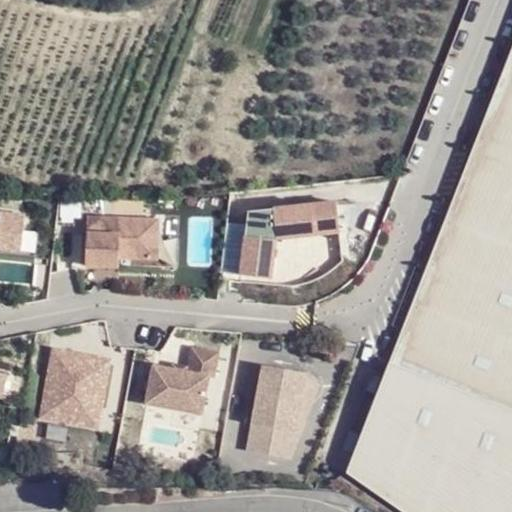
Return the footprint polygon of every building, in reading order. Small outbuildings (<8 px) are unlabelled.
[(511,511),(511,58),(348,473),(405,511),(511,511)] [(247,226),(241,277),(271,280),(275,240),(340,233),(336,203),(248,213),(247,226)] [(1,216),(0,215),(0,251),(22,254),(26,219),(1,216)] [(120,264),(120,261),(159,261),(160,221),(88,219),(86,268),(111,269),(111,264),(120,264)] [(228,224),(222,275),(241,277),(247,226),(228,224)] [(49,347),(35,418),(97,431),(112,359),(49,347)] [(210,378),(155,368),(148,405),(203,415),(210,378)] [(310,378),(305,377),(265,369),(251,451),(290,458),(306,416),(299,414),(301,402),(304,403),(314,393),(316,387),(314,382),(312,379),(310,378)] [(299,414),(306,416),(314,393),(304,403),(301,402),(299,414)]
